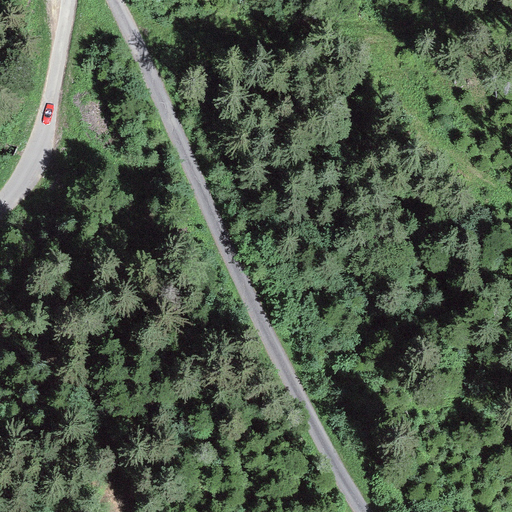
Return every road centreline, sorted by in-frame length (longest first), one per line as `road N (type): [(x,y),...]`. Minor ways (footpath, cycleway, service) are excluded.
road 1 (unclassified): [(116,0),(304,407),(381,511)]
road 2 (unclassified): [(0,210),(40,140),(67,0)]
